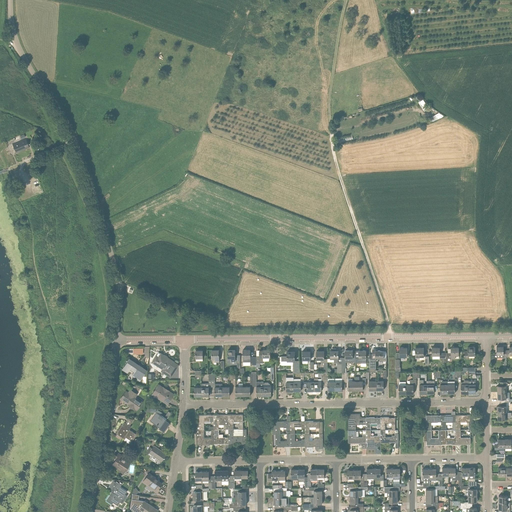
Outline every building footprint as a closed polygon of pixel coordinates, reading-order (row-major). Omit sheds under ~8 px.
[(430,117),(432,121),(443,116),(441,112),(430,117)] [(26,138),(12,144),(16,153),(30,148),(26,138)] [(439,347),(432,347),(432,356),(440,356),(440,359),(445,359),(445,353),(439,353),(439,347)] [(446,353),(445,353),(445,359),(445,363),(448,363),(448,361),(448,359),(450,359),(451,359),(455,359),(455,356),(455,355),(458,355),(458,347),(454,347),(452,347),(451,347),(451,349),(451,353),(448,353),(446,353)] [(465,354),(465,359),(468,359),(468,355),(475,355),(475,347),(468,347),(468,351),(465,351),(465,354)] [(503,347),(496,347),(497,358),(503,358),(503,360),(503,361),(506,361),(506,360),(506,357),(506,350),(503,350),(503,347)] [(400,348),(399,348),(399,353),(399,357),(400,357),(407,357),(407,348),(402,348),(400,348)] [(416,348),(415,348),(416,357),(416,358),(420,358),(420,357),(424,357),(424,350),(424,348),(416,348)] [(256,356),(256,357),(256,365),(257,365),(257,367),(260,367),(260,364),(263,364),(263,361),(263,357),(270,357),(270,349),(266,349),(266,350),(263,350),(260,350),(259,350),(259,356),(257,356),(256,356)] [(369,372),(376,372),(376,370),(376,361),(386,361),(386,358),(384,358),(384,351),(380,351),(380,350),(378,350),(378,349),(372,349),(372,351),(372,355),(370,355),(369,355),(369,358),(369,369),(369,372)] [(250,350),(243,350),(243,362),(250,362),(250,365),(256,365),(256,357),(250,357),(250,350)] [(282,356),(281,356),(281,361),(283,361),(293,361),(293,365),(293,373),(299,373),(299,361),(295,361),(295,351),(294,351),(287,351),(287,356),(282,356)] [(324,351),(316,351),(317,359),(321,359),(321,362),(322,363),(324,363),(324,367),(327,367),(328,362),(328,359),(324,359),(324,351)] [(345,358),(342,358),(342,364),(342,372),(345,372),(346,372),(346,369),(345,362),(355,362),(355,357),(355,353),(352,353),(352,351),(345,351),(345,358)] [(359,357),(355,357),(355,362),(355,363),(361,363),(366,363),(366,351),(359,351),(359,357)] [(152,362),(151,363),(154,366),(155,364),(162,369),(161,371),(165,374),(170,377),(175,370),(178,365),(173,362),(167,358),(167,359),(164,357),(164,356),(163,355),(160,354),(158,358),(156,356),(153,360),(152,362)] [(129,359),(122,369),(127,373),(130,369),(137,374),(134,378),(139,381),(146,370),(129,359)] [(342,381),(335,381),(335,390),(339,390),(339,391),(342,390),(342,389),(342,382),(345,382),(345,372),(342,372),(342,378),(342,381)] [(346,372),(345,372),(345,382),(348,382),(348,390),(352,390),(356,390),(356,381),(352,381),(348,381),(348,379),(348,372),(346,372)] [(286,373),(283,373),(283,380),(286,380),(286,391),(290,391),(294,391),(293,382),(293,379),(293,378),(286,378),(286,373)] [(359,377),(356,377),(356,381),(356,390),(359,390),(363,390),(363,389),(363,386),(366,386),(366,379),(366,378),(363,378),(363,381),(359,381),(359,377)] [(306,382),(304,382),(304,387),(307,387),(307,391),(308,391),(308,393),(309,394),(314,394),(314,382),(306,382)] [(500,385),(497,386),(497,389),(498,389),(498,392),(506,392),(506,382),(500,382),(500,385)] [(158,384),(152,393),(158,397),(157,398),(167,404),(170,399),(173,394),(169,391),(162,387),(158,384)] [(121,398),(120,398),(128,403),(127,404),(126,405),(130,407),(134,410),(134,409),(137,411),(142,402),(135,397),(137,395),(130,390),(128,393),(125,391),(121,398)] [(497,396),(497,399),(500,399),(500,402),(506,402),(509,402),(509,399),(506,399),(506,392),(498,392),(498,396),(497,396)] [(500,406),(498,406),(498,409),(498,413),(506,413),(506,402),(500,402),(500,406)] [(155,417),(151,422),(159,428),(159,429),(164,433),(170,424),(165,420),(166,419),(156,412),(153,416),(155,417)] [(228,421),(228,429),(233,429),(233,421),(240,421),(240,422),(239,422),(239,424),(238,424),(238,429),(243,429),(243,421),(243,414),(240,414),(233,415),(228,415),(228,421)] [(348,414),(348,418),(348,430),(351,430),(356,430),(356,425),(363,425),(366,425),(366,417),(366,418),(360,418),(360,414),(348,414)] [(204,415),(199,415),(199,430),(204,429),(204,422),(214,422),(214,415),(204,415)] [(214,422),(214,426),(214,429),(219,429),(219,425),(224,425),(224,429),(225,429),(228,429),(228,421),(228,415),(219,415),(214,415),(214,422)] [(431,416),(426,416),(426,419),(426,430),(431,430),(431,423),(438,422),(441,422),(441,415),(431,415),(431,416)] [(441,422),(441,430),(446,430),(446,425),(446,422),(452,422),(452,425),(452,430),(455,430),(455,415),(452,415),(451,415),(446,415),(441,416),(441,415),(441,422)] [(455,415),(455,430),(460,430),(460,422),(469,422),(469,430),(473,430),(473,415),(470,415),(466,415),(460,415),(458,415),(455,415)] [(120,424),(116,431),(118,432),(116,434),(123,438),(124,437),(132,442),(136,435),(129,430),(131,427),(129,426),(133,420),(128,417),(124,423),(124,422),(122,425),(120,424)] [(366,425),(366,426),(366,430),(371,430),(370,423),(377,423),(377,424),(378,424),(380,424),(380,417),(380,418),(378,418),(375,418),(375,417),(366,417),(366,425)] [(380,424),(380,428),(380,430),(385,430),(385,423),(391,423),(392,430),(395,430),(395,418),(392,418),(389,418),(389,417),(380,417),(380,424)] [(284,421),(275,422),(275,425),(275,434),(280,434),(280,427),(284,427),(287,427),(287,428),(290,428),(290,422),(287,422),(284,422),(284,421)] [(299,421),(290,421),(290,422),(290,428),(290,430),(290,434),(295,434),(295,427),(298,427),(301,427),(301,428),(305,428),(305,421),(304,421),(304,422),(301,422),(299,422),(299,421)] [(313,421),(305,421),(305,428),(305,434),(309,434),(309,427),(316,427),(316,428),(319,428),(319,423),(319,422),(313,422),(313,421)] [(196,430),(196,445),(200,445),(200,444),(204,444),(205,444),(205,445),(211,445),(214,445),(214,437),(214,434),(211,434),(211,437),(204,437),(204,429),(199,430),(196,430)] [(219,429),(214,429),(214,434),(214,437),(214,445),(215,445),(215,444),(219,444),(225,444),(228,444),(229,444),(229,437),(228,437),(223,437),(223,436),(221,434),(219,434),(219,429)] [(233,429),(228,429),(228,434),(228,437),(229,437),(229,444),(233,444),(240,444),(243,444),(246,444),(247,444),(246,429),(243,429),(238,429),(233,429)] [(351,430),(348,430),(348,443),(359,443),(360,443),(362,442),(366,442),(366,434),(363,434),(362,434),(362,437),(356,437),(356,430),(351,430)] [(371,430),(366,430),(366,434),(366,442),(366,443),(375,443),(375,442),(377,442),(380,442),(380,443),(381,443),(381,436),(380,436),(377,436),(374,436),(374,437),(371,437),(371,430)] [(385,430),(380,430),(380,432),(380,436),(381,436),(381,443),(389,443),(389,442),(392,442),(395,442),(395,443),(395,442),(398,442),(398,433),(395,434),(395,436),(392,436),(392,437),(385,437),(385,430)] [(426,430),(423,430),(423,438),(423,441),(426,441),(426,445),(427,445),(431,445),(438,445),(441,445),(441,430),(438,430),(438,438),(431,438),(431,430),(426,430)] [(446,430),(441,430),(441,445),(446,445),(453,445),(455,445),(456,445),(455,437),(454,437),(454,438),(453,438),(446,438),(446,430)] [(455,434),(455,437),(456,445),(456,444),(461,444),(461,445),(467,445),(470,445),(470,438),(467,438),(460,437),(460,430),(455,430),(455,434)] [(280,434),(275,434),(276,447),(284,447),(284,446),(287,446),(290,446),(290,439),(290,434),(289,434),(287,434),(287,439),(287,441),(280,441),(280,434)] [(295,434),(290,434),(290,439),(290,446),(290,447),(299,447),(299,446),(302,446),(305,446),(305,447),(305,439),(301,440),(301,441),(295,441),(295,434)] [(309,434),(305,434),(305,439),(305,447),(314,446),(319,446),(319,448),(323,448),(323,434),(322,434),(319,434),(319,439),(316,439),(314,439),(313,440),(309,440),(309,437),(309,434)] [(498,445),(495,445),(495,449),(499,449),(499,448),(505,448),(505,440),(501,440),(501,439),(498,439),(498,445)] [(149,447),(146,453),(148,454),(149,453),(161,462),(166,454),(153,446),(151,448),(149,447)] [(114,462),(112,465),(116,468),(119,470),(124,473),(131,462),(122,456),(117,452),(116,452),(114,455),(113,457),(115,459),(116,459),(114,462)] [(442,474),(439,474),(439,486),(442,486),(442,476),(449,476),(449,468),(442,468),(442,474)] [(455,468),(449,468),(449,476),(452,476),(452,480),(455,480),(459,480),(459,472),(456,472),(456,468),(455,468)] [(462,472),(459,472),(459,480),(459,486),(460,486),(462,486),(462,478),(465,478),(465,475),(468,475),(468,468),(462,468),(462,472)] [(311,473),(308,473),(308,477),(308,481),(311,481),(317,481),(317,469),(311,469),(311,471),(311,473)] [(436,469),(429,469),(429,480),(436,480),(436,486),(439,486),(439,474),(436,474),(436,469)] [(304,470),(298,470),(298,477),(298,481),(305,481),(305,488),(308,488),(308,481),(308,477),(305,477),(305,470),(304,470)] [(272,473),(268,474),(268,481),(272,481),(272,480),(279,480),(278,471),(272,471),(272,473)] [(148,472),(142,481),(148,485),(154,490),(154,491),(157,493),(161,487),(159,487),(162,483),(159,481),(153,478),(154,476),(148,472)] [(109,485),(108,488),(112,491),(111,493),(109,495),(110,496),(108,499),(113,502),(118,505),(120,502),(122,503),(127,496),(125,494),(127,491),(120,487),(121,485),(119,483),(118,483),(117,484),(115,483),(113,481),(110,486),(109,485)] [(351,490),(350,490),(350,497),(358,497),(361,497),(361,490),(367,490),(367,487),(364,487),(361,487),(359,487),(354,487),(351,487),(351,490)] [(384,487),(384,490),(384,493),(387,493),(387,497),(389,497),(397,496),(397,492),(397,490),(395,490),(395,487),(393,487),(388,487),(386,487),(384,487)] [(233,488),(233,491),(235,491),(235,498),(246,498),(246,491),(243,491),(243,488),(241,488),(235,488),(233,488)] [(276,491),(274,491),(274,498),(282,498),(286,498),(286,491),(287,491),(287,488),(285,488),(279,488),(276,488),(276,491)] [(311,488),(309,488),(309,491),(312,491),(312,494),(313,494),(313,497),(322,497),(322,490),(319,490),(319,488),(318,488),(311,488)] [(196,492),(193,492),(193,500),(203,499),(203,492),(209,492),(209,489),(202,489),(196,489),(196,492)] [(132,499),(130,509),(134,511),(140,511),(141,511),(143,511),(156,511),(157,511),(153,509),(154,508),(146,503),(146,502),(145,501),(143,500),(143,501),(138,500),(139,495),(132,494),(132,499)] [(434,496),(426,496),(426,503),(435,503),(435,506),(439,506),(439,503),(437,503),(437,496),(434,496)] [(461,501),(453,501),(453,505),(456,505),(472,505),(472,502),(477,502),(477,496),(468,496),(468,502),(461,502),(461,501)] [(311,504),(309,504),(309,507),(317,507),(317,504),(322,504),(322,497),(313,497),(311,497),(311,504)] [(358,497),(350,497),(350,504),(352,504),(352,506),(352,507),(363,506),(363,504),(358,504),(358,497)] [(229,504),(229,508),(232,508),(246,508),(246,505),(246,503),(246,498),(235,498),(235,502),(233,502),(233,504),(229,504)] [(282,498),(274,498),(274,504),(281,504),(282,507),(294,507),(297,507),(297,504),(294,504),(286,504),(286,498),(282,498)] [(202,505),(194,506),(193,511),(204,511),(204,507),(209,506),(209,507),(214,507),(214,502),(203,503),(203,506),(202,506),(202,505)] [(499,506),(499,509),(501,509),(501,511),(510,511),(510,506),(507,506),(507,503),(499,503),(499,506)]
